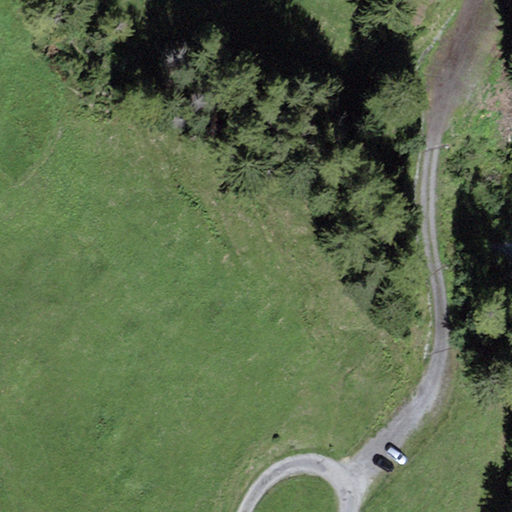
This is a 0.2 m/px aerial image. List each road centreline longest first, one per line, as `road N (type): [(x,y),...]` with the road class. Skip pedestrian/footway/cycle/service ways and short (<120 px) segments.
road 1 (track): [(339,489),(383,450),(432,376),(437,306),(425,187),(441,58),(466,0)]
road 2 (track): [(342,511),(336,482),(311,468),(288,471),(258,491),(245,511)]
